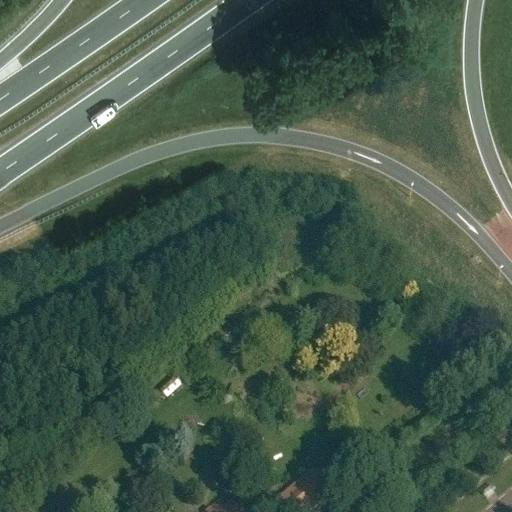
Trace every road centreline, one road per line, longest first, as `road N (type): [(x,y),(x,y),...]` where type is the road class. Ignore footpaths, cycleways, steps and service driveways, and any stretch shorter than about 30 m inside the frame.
road 1 (trunk): [(0,227),(152,156),(260,137),(310,142),(390,167),(470,228),(511,276)]
road 2 (trunk): [(0,173),(250,0)]
road 3 (trunk): [(511,206),(471,89),(477,0)]
road 4 (trunk): [(146,0),(0,100)]
